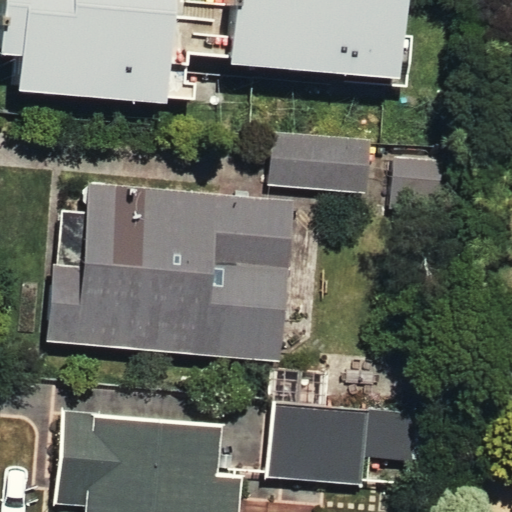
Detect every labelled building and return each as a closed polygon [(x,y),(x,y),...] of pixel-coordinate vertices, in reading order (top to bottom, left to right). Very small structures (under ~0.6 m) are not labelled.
[(0,0),(0,80),(145,93),(152,0),(0,0)] [(375,0),(201,0),(199,55),(372,65),(375,0)] [(273,135),(269,185),(365,194),(370,143),(273,135)] [(390,157),(387,209),(446,212),(449,161),(390,157)] [(83,266),(54,264),(46,338),(279,360),(294,203),(91,184),(83,266)] [(227,401),(41,392),(36,505),(60,506),(60,511),(291,511),(291,508),(222,505),(223,476),(227,401)] [(361,407),(241,402),(238,477),(358,483),(361,407)]
